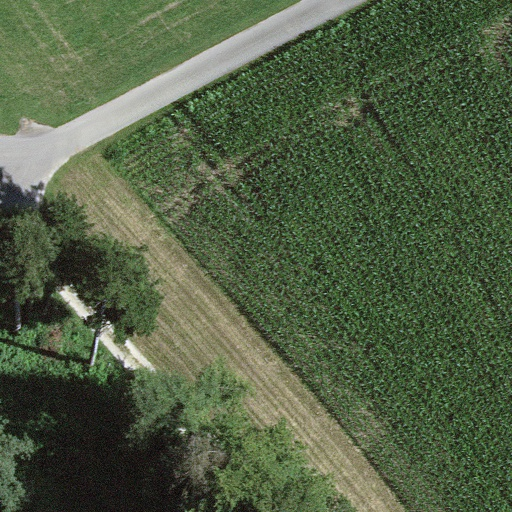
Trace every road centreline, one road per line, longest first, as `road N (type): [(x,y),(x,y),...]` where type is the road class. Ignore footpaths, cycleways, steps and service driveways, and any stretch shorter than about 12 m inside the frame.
road 1 (track): [(0,209),(267,511)]
road 2 (residential): [(355,0),(0,188)]
